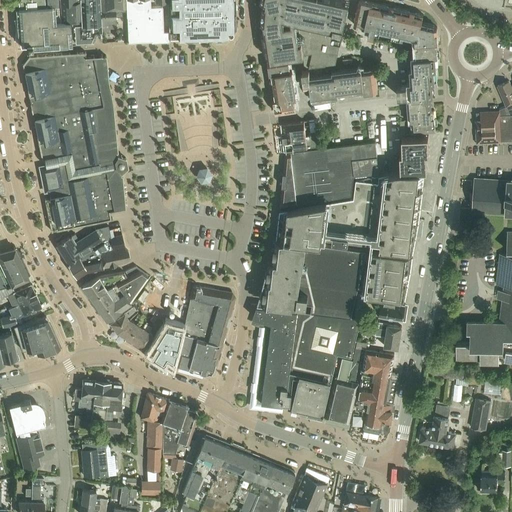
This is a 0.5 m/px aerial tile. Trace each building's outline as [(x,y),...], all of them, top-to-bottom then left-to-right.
[(60,0),(61,20),(70,20),(80,20),(79,0),(60,0)] [(80,25),(74,25),(75,43),(91,42),(95,33),(101,32),(102,32),(102,31),(101,25),(99,0),(79,0),(80,20),(80,25)] [(99,0),(101,25),(102,31),(109,31),(109,25),(116,25),(115,16),(122,16),(121,11),(126,11),(125,0),(99,0)] [(125,0),(126,11),(128,42),(163,40),(162,6),(150,7),(149,0),(125,0)] [(167,0),(167,2),(169,39),(178,38),(178,39),(226,38),(226,37),(227,37),(227,34),(228,34),(229,35),(231,34),(232,34),(232,33),(233,31),(232,30),(232,29),(235,29),(235,28),(234,0),(167,0)] [(263,0),(265,0),(264,4),(263,4),(262,22),(263,22),(265,33),(263,33),(266,53),(268,53),(269,59),(312,52),(309,67),(335,64),(349,0),(263,0)] [(438,43),(437,26),(421,23),(423,14),(360,0),(359,0),(354,24),(369,28),(368,36),(373,38),(375,31),(377,32),(377,30),(394,33),(393,36),(398,37),(399,34),(407,36),(408,34),(411,34),(411,33),(415,34),(416,57),(414,57),(415,70),(412,71),(413,84),(411,84),(397,85),(397,96),(411,94),(412,97),(409,97),(409,101),(411,120),(413,119),(414,133),(435,131),(434,110),(431,110),(430,99),(430,96),(437,96),(436,82),(434,82),(434,77),(436,77),(435,64),(438,63),(436,43),(438,43)] [(71,25),(70,20),(61,20),(59,20),(58,4),(55,4),(55,5),(47,6),(18,7),(21,47),(26,46),(26,47),(32,46),(71,43),(71,25)] [(29,56),(23,64),(42,159),(39,159),(40,162),(43,182),(45,190),(49,190),(50,197),(45,198),(51,231),(52,231),(112,219),(112,218),(110,218),(109,211),(113,210),(123,208),(125,207),(122,174),(121,171),(114,169),(112,160),(118,155),(117,152),(113,103),(108,80),(107,72),(106,55),(100,56),(86,57),(85,51),(29,56)] [(311,53),(303,54),(304,70),(302,70),(304,90),(310,90),(312,99),(331,96),(331,99),(339,98),(338,95),(345,95),(345,92),(356,91),(357,93),(377,91),(375,70),(362,71),(361,69),(335,72),(335,75),(323,76),(321,66),(309,67),(311,53)] [(272,92),(275,109),(276,113),(296,110),(294,96),(297,96),(293,69),(290,70),(288,57),(267,60),(270,81),(273,80),(275,91),(272,92)] [(509,80),(497,85),(506,105),(509,112),(511,111),(511,84),(511,85),(509,80)] [(506,105),(499,109),(499,111),(480,111),(481,119),(475,120),(476,143),(501,141),(501,140),(511,139),(511,113),(510,114),(509,112),(506,105)] [(318,146),(316,131),(309,131),(310,135),(306,136),(304,121),(282,123),(285,150),(318,146)] [(424,169),(427,169),(426,153),(429,153),(428,135),(402,136),(403,152),(400,153),(401,170),(424,169)] [(352,176),(379,172),(375,141),(326,147),(285,152),(283,172),(282,186),(281,206),(333,197),(350,194),(352,176)] [(125,157),(118,155),(112,160),(114,169),(121,171),(127,166),(127,165),(127,163),(126,158),(125,157)] [(199,170),(196,176),(200,182),(207,181),(210,174),(205,169),(199,170)] [(397,170),(379,173),(352,178),(352,197),(349,197),(280,210),(277,233),(380,246),(380,247),(413,251),(419,220),(423,188),(424,169),(401,170),(397,170)] [(470,190),(469,197),(473,197),(472,209),(511,211),(511,181),(474,179),(473,190),(470,190)] [(121,234),(110,236),(107,226),(95,229),(95,228),(75,241),(71,234),(69,236),(68,235),(56,243),(67,262),(78,255),(80,259),(88,254),(90,257),(100,251),(124,246),(121,234)] [(511,231),(507,231),(507,250),(511,250),(511,254),(500,253),(496,283),(504,284),(503,290),(498,289),(496,298),(502,299),(499,321),(467,320),(467,341),(456,341),(456,359),(480,360),(480,363),(499,363),(499,353),(505,354),(504,359),(511,360),(511,231)] [(264,281),(259,298),(312,305),(311,313),(351,316),(366,252),(276,240),(273,260),(270,260),(264,281)] [(0,287),(6,286),(6,287),(11,284),(28,276),(31,275),(23,257),(21,254),(17,245),(16,243),(1,247),(0,247),(0,287)] [(78,255),(67,262),(67,264),(75,276),(77,276),(77,277),(86,271),(125,263),(129,257),(127,251),(125,248),(124,246),(100,251),(90,257),(88,254),(80,259),(78,255)] [(369,250),(362,291),(404,299),(406,285),(407,285),(409,270),(410,271),(412,255),(369,250)] [(124,271),(127,276),(139,270),(136,265),(124,271)] [(145,274),(139,270),(127,276),(125,277),(122,271),(98,276),(97,275),(82,285),(90,297),(91,297),(105,318),(105,319),(121,309),(121,308),(130,302),(149,275),(146,273),(145,274)] [(12,306),(36,294),(35,292),(34,292),(31,284),(7,295),(12,306)] [(214,374),(236,296),(233,292),(193,285),(174,364),(211,374),(214,374)] [(406,321),(408,304),(390,301),(390,298),(358,293),(357,300),(354,315),(364,316),(364,312),(378,315),(378,316),(406,321)] [(16,324),(14,319),(41,306),(37,298),(38,298),(36,294),(12,306),(14,309),(7,313),(8,315),(0,317),(3,327),(16,324)] [(253,318),(251,323),(260,326),(265,327),(256,400),(283,404),(291,405),(299,372),(331,380),(338,353),(352,356),(361,319),(351,316),(311,313),(297,311),(297,310),(268,306),(257,305),(253,316),(253,318)] [(126,337),(135,323),(129,319),(137,312),(133,306),(110,322),(116,331),(126,337)] [(27,349),(28,355),(50,349),(59,346),(46,316),(13,326),(22,350),(27,349)] [(167,321),(150,349),(155,352),(154,353),(163,359),(164,358),(173,364),(182,324),(167,321)] [(402,326),(389,324),(390,323),(380,321),(379,327),(386,328),(384,345),(398,348),(402,326)] [(126,337),(143,347),(152,333),(147,331),(150,326),(145,323),(141,327),(135,323),(126,337)] [(11,353),(16,352),(11,331),(0,333),(0,363),(4,363),(3,360),(12,357),(11,353)] [(391,372),(394,353),(366,348),(362,372),(356,408),(367,410),(364,427),(380,430),(380,431),(381,431),(385,431),(387,431),(389,428),(392,410),(390,410),(391,404),(393,404),(398,373),(391,372)] [(359,382),(355,381),(348,380),(352,359),(342,357),(337,377),(335,377),(326,418),(325,422),(348,427),(349,423),(359,382)] [(291,405),(290,411),(324,417),(332,380),(331,380),(299,372),(291,405)] [(83,379),(82,388),(75,388),(75,391),(73,394),(74,395),(74,399),(79,400),(79,406),(88,407),(87,417),(112,419),(113,409),(121,410),(122,402),(120,401),(120,397),(123,397),(123,389),(121,389),(121,383),(109,382),(109,381),(108,381),(108,382),(96,380),(95,380),(83,379)] [(485,379),(485,392),(501,392),(501,380),(485,379)] [(162,417),(168,399),(147,392),(140,417),(148,419),(147,447),(147,468),(157,468),(157,479),(141,479),(141,492),(160,492),(161,453),(162,424),(161,423),(162,417)] [(471,426),(478,427),(485,428),(490,400),(482,399),(476,397),(471,426)] [(162,424),(161,453),(174,453),(178,441),(188,444),(197,416),(195,411),(187,408),(188,406),(168,399),(162,417),(161,423),(162,424)] [(43,453),(38,432),(37,432),(35,427),(45,424),(41,410),(41,408),(40,407),(39,406),(38,405),(37,404),(35,404),(34,403),(32,403),(31,404),(30,400),(9,405),(15,432),(16,432),(17,437),(16,437),(24,468),(22,469),(23,473),(35,470),(33,466),(39,464),(37,454),(43,453)] [(77,414),(76,426),(86,427),(87,415),(77,414)] [(435,414),(432,428),(422,426),(419,441),(453,447),(455,432),(446,431),(448,417),(447,417),(435,414)] [(120,429),(121,422),(105,420),(104,427),(120,429)] [(198,511),(227,443),(205,434),(181,492),(185,493),(181,504),(181,507),(178,511),(198,511)] [(225,511),(232,497),(249,452),(227,443),(198,511),(225,511)] [(108,475),(106,449),(95,450),(95,448),(82,450),(84,476),(99,474),(100,476),(108,475)] [(511,450),(503,449),(502,465),(511,466),(511,450)] [(247,492),(261,457),(249,452),(232,497),(243,502),(247,492)] [(183,458),(171,456),(169,468),(181,470),(183,458)] [(262,486),(272,461),(261,457),(247,492),(257,497),(262,486)] [(262,486),(257,497),(250,511),(282,511),(284,508),(280,506),(294,472),(294,471),(272,461),(262,486)] [(481,473),(481,481),(478,481),(476,482),(476,487),(478,488),(481,488),(481,489),(497,489),(497,484),(498,484),(498,481),(505,482),(505,471),(497,471),(497,473),(493,473),(493,470),(481,470),(481,473)] [(292,507),(294,508),(292,511),(311,511),(315,505),(317,506),(326,484),(303,474),(292,500),(295,501),(292,507)] [(31,500),(30,511),(43,511),(44,496),(40,496),(40,482),(42,482),(42,477),(32,477),(31,488),(31,495),(31,500)] [(128,496),(129,488),(130,485),(122,483),(119,502),(121,502),(121,503),(122,503),(122,508),(114,506),(112,511),(125,511),(126,503),(128,496)] [(126,503),(125,511),(137,511),(138,510),(139,505),(132,504),(133,497),(135,497),(136,489),(130,488),(129,496),(128,496),(126,503)] [(81,501),(106,505),(107,499),(100,498),(95,498),(96,491),(82,489),(81,501)] [(373,511),(376,497),(371,496),(345,491),(343,503),(352,505),(350,511),(373,511)] [(30,511),(31,500),(19,500),(18,511),(30,511)] [(105,511),(106,505),(81,501),(79,511),(92,511),(93,508),(98,509),(97,511),(105,511)]
